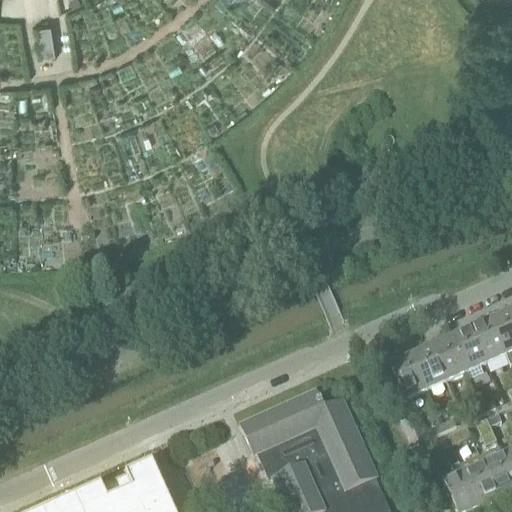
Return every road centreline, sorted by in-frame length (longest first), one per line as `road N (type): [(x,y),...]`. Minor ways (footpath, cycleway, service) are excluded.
road 1 (residential): [(511,277),(365,332),(0,499)]
road 2 (track): [(199,0),(125,59),(54,81),(0,85)]
road 3 (track): [(76,225),(54,81)]
